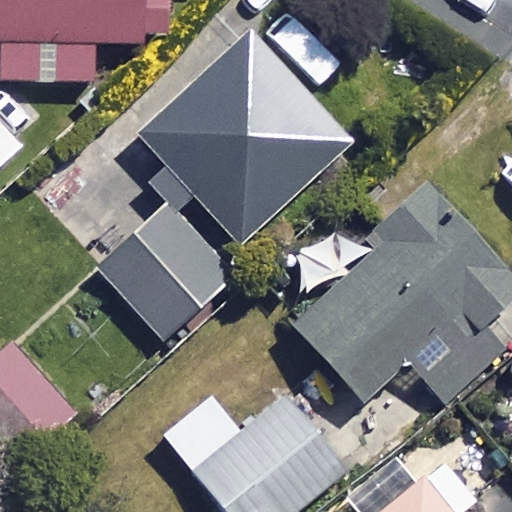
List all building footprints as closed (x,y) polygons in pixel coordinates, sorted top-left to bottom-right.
[(93,52),(179,51),(178,0),(0,0),(0,50),(4,50),(4,90),(93,89),(93,52)] [(352,149),(250,42),(139,147),(241,254),(352,149)] [(398,71),(356,53),(337,97),(379,115),(398,71)] [(0,174),(19,156),(0,136),(0,174)] [(386,238),(359,209),(304,261),(337,296),(294,335),(363,410),(408,369),(451,416),(508,364),(482,336),(511,307),(511,281),(432,195),(386,238)] [(229,288),(166,217),(100,277),(163,347),(229,288)] [(10,338),(0,347),(0,460),(10,472),(77,413),(10,338)] [(236,438),(210,405),(164,441),(221,511),(299,511),(342,478),(282,402),(236,438)] [(470,422),(436,451),(475,496),(509,467),(470,422)] [(469,511),(473,509),(442,469),(389,511),(469,511)]
